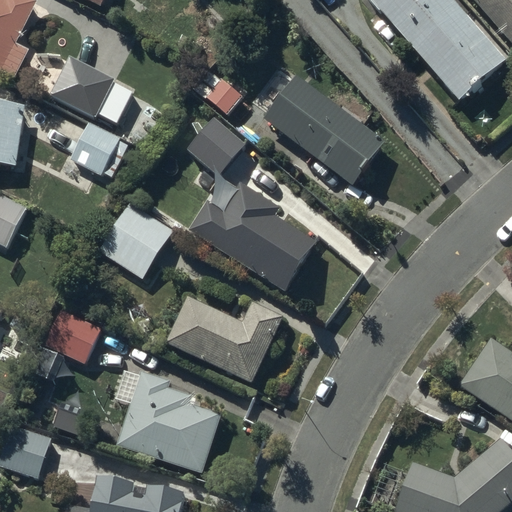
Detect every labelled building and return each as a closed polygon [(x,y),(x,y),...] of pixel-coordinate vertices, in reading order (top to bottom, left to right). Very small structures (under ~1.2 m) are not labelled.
[(0,0),(0,55),(24,66),(40,32),(19,23),(29,0),(0,0)] [(437,0),(385,0),(409,26),(437,0)] [(437,0),(409,26),(459,81),(505,39),(469,0),(437,0)] [(511,0),(487,0),(511,26),(511,0)] [(117,82),(72,59),(52,98),(96,121),(99,116),(118,126),(121,121),(132,127),(143,106),(132,101),(135,95),(115,85),(117,82)] [(259,102),(306,138),(297,149),(330,175),(343,159),(350,164),(377,130),(290,63),(259,102)] [(243,100),(209,73),(194,92),(207,102),(209,100),(230,117),(243,100)] [(0,147),(15,149),(21,84),(0,81),(0,147)] [(246,143),(214,116),(195,139),(227,166),(246,143)] [(121,140),(91,125),(72,162),(103,178),(104,175),(114,180),(129,149),(119,144),(121,140)] [(208,189),(191,219),(289,276),(317,228),(271,201),(276,191),(240,170),(224,198),(208,189)] [(28,209),(0,195),(0,244),(8,249),(28,209)] [(144,282),(174,233),(129,206),(100,255),(144,282)] [(169,328),(257,365),(283,303),(250,289),(242,306),(188,284),(169,328)] [(104,330),(63,312),(46,349),(87,367),(104,330)] [(511,342),(490,330),(462,379),(511,408),(511,342)] [(123,427),(195,450),(212,398),(173,385),(177,375),(142,364),(123,427)] [(0,468),(40,481),(53,440),(12,428),(0,466),(0,468)] [(414,447),(395,496),(436,511),(482,511),(511,487),(511,440),(501,428),(458,464),(414,447)] [(67,511),(172,511),(178,485),(77,465),(67,511)]
